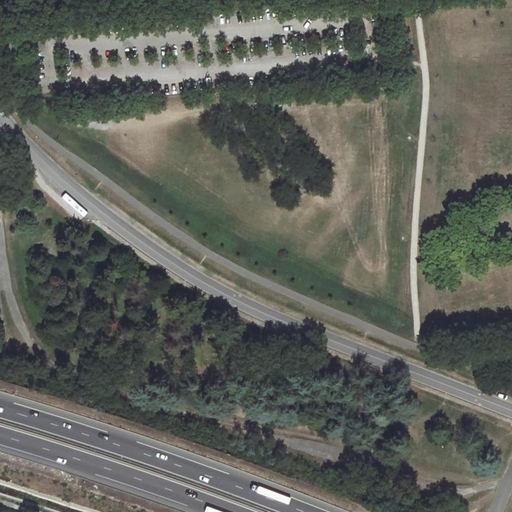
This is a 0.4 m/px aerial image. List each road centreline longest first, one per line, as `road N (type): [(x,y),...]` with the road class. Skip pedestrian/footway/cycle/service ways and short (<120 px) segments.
road 1 (unclassified): [(511,411),(254,312),(128,237),(74,195),(0,115)]
road 2 (unclassified): [(1,278),(24,337),(66,374),(148,407),(334,452),(451,495),(506,483)]
road 3 (trunk): [(304,511),(0,408)]
road 4 (trunk): [(0,435),(230,511)]
